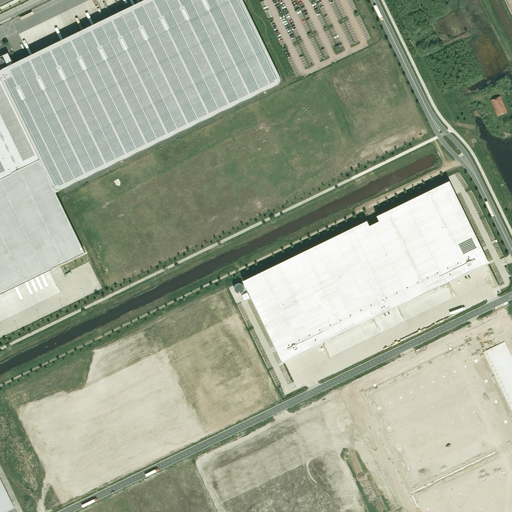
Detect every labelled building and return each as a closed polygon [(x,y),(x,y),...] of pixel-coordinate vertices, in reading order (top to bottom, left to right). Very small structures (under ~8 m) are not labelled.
[(0,76),(0,77),(40,160),(54,187),(54,188),(54,189),(55,189),(56,190),(57,190),(58,190),(58,191),(59,191),(60,191),(61,190),(62,190),(277,86),(278,85),(279,85),(279,84),(280,84),(280,83),(280,82),(281,82),(281,81),(281,80),(281,79),(281,78),(280,78),(280,77),(242,0),(145,0),(14,64),(8,53),(0,57),(0,76)] [(0,179),(40,160),(0,77),(0,76),(0,179)] [(507,112),(501,96),(491,100),(498,116),(507,112)] [(183,163),(200,156),(197,150),(184,155),(185,156),(181,158),(183,163)] [(0,179),(0,293),(85,252),(59,198),(56,193),(62,190),(61,190),(60,191),(59,191),(58,191),(58,190),(57,190),(56,190),(55,189),(54,189),(54,188),(54,187),(40,160),(0,179)] [(151,175),(159,173),(157,167),(149,170),(151,175)] [(367,221),(243,281),(282,362),(489,262),(449,181),(377,216),(379,221),(370,226),(367,221)] [(248,292),(241,295),(244,301),(250,298),(248,292)] [(511,511),(511,405),(478,335),(361,391),(419,511),(511,511)] [(0,511),(4,511),(14,508),(0,479),(0,511)]
